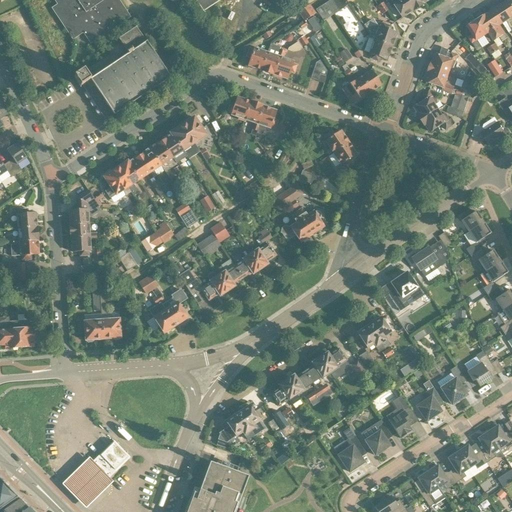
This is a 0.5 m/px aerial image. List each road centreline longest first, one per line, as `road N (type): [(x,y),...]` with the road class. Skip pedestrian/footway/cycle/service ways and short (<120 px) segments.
road 1 (residential): [(51,180),(216,76),(384,131)]
road 2 (residential): [(169,363),(192,329),(325,239),(349,240)]
road 3 (residential): [(210,397),(234,401),(364,313),(352,271)]
road 4 (residential): [(511,397),(354,493),(348,511)]
road 5 (residential): [(62,372),(51,180)]
road 6 (residential): [(384,131),(413,43),(467,0)]
road 7 (residential): [(352,271),(478,183)]
road 8 (residential): [(249,345),(352,271)]
